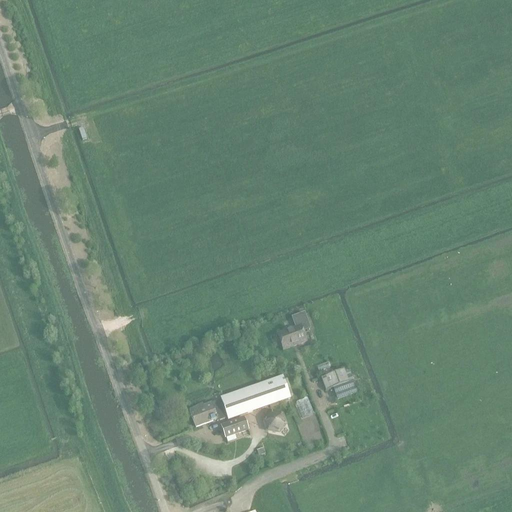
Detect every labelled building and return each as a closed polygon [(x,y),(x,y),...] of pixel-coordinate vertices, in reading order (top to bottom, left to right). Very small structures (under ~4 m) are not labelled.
[(297,328),(278,335),(284,351),(307,343),(303,332),(310,330),(305,314),(293,319),(297,328)] [(344,371),(322,380),(326,392),(349,384),(344,371)] [(227,419),(256,409),(290,397),(284,379),(256,388),(204,406),(203,405),(202,403),(188,410),(196,428),(226,418),(227,419)] [(302,404),(306,416),(312,413),(308,402),(302,404)] [(279,433),(280,431),(285,426),(285,425),(282,416),(281,416),(272,414),(266,421),(265,422),(268,431),(269,431),(278,433),(279,433)] [(244,419),(221,427),(225,438),(248,431),(244,419)]
